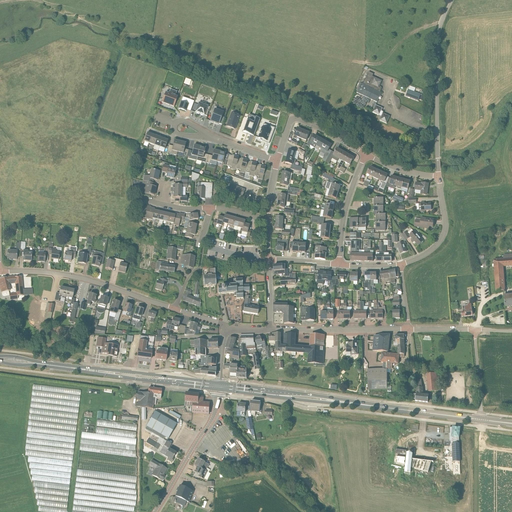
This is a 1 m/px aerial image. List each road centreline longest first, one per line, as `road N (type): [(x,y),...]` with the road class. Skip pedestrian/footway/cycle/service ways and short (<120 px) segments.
road 1 (residential): [(174,308),(75,276),(0,272)]
road 2 (unclassified): [(437,160),(438,38),(451,0)]
road 3 (primary): [(480,419),(331,400)]
road 4 (tertiary): [(154,511),(211,419),(218,389)]
road 5 (unclassified): [(407,329),(269,328)]
road 6 (track): [(312,511),(224,414)]
